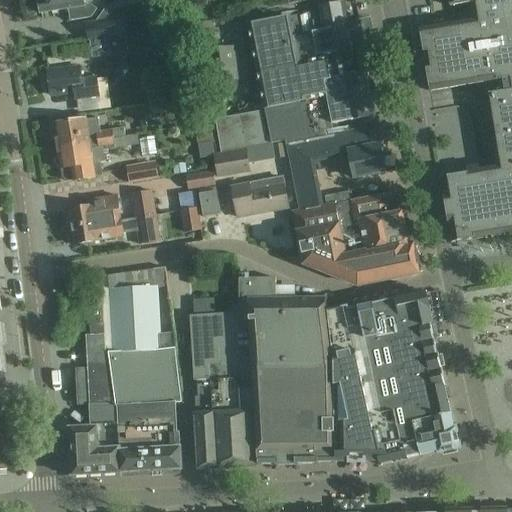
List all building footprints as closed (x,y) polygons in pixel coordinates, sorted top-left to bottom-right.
[(40,14),(68,9),(70,22),(91,18),(97,10),(90,4),(84,5),(82,0),(41,0),(41,2),(39,2),(40,14)] [(190,0),(171,0),(176,27),(200,23),(197,9),(192,10),(190,0)] [(462,108),(454,107),(429,111),(432,127),(434,127),(442,174),(443,178),(441,178),(452,243),(485,237),(486,240),(511,236),(511,0),(443,0),(446,16),(452,15),(453,24),(420,29),(423,47),(418,48),(422,74),(427,73),(430,88),(425,88),(426,92),(430,91),(485,82),(499,169),(481,171),(480,167),(479,168),(475,142),(471,119),(468,112),(462,108)] [(348,133),(346,122),(375,116),(357,22),(348,24),(344,4),(317,9),(318,14),(310,16),(309,14),(248,26),(272,146),(285,143),(348,133)] [(86,40),(127,34),(124,18),(119,19),(104,9),(96,22),(84,23),(86,40)] [(236,86),(237,80),(238,80),(234,48),(216,50),(212,23),(197,25),(203,73),(210,72),(212,83),(215,89),(220,93),(226,93),(232,91),(236,86)] [(127,34),(86,40),(87,42),(90,42),(92,59),(128,54),(125,35),(127,35),(127,34)] [(51,95),(73,92),(74,101),(77,101),(78,113),(100,110),(96,78),(81,80),(79,66),(47,71),(48,77),(45,77),(47,90),(50,90),(51,95)] [(123,128),(100,132),(98,118),(86,120),(86,119),(54,124),(58,146),(113,138),(125,136),(123,128)] [(216,129),(220,154),(247,150),(242,124),(216,129)] [(350,133),(288,145),(301,212),(322,208),(313,162),(349,155),(348,152),(348,151),(358,149),(369,147),(366,129),(350,132),(350,133)] [(102,176),(100,163),(93,164),(91,153),(115,149),(113,138),(58,146),(62,179),(67,182),(95,178),(95,177),(102,176)] [(348,151),(348,152),(349,155),(354,179),(386,173),(380,144),(369,147),(358,149),(348,151)] [(251,173),(247,150),(220,154),(214,155),(218,179),(251,173)] [(157,175),(155,162),(127,167),(129,180),(157,175)] [(188,191),(215,186),(212,171),(185,176),(188,191)] [(281,178),(231,188),(237,218),(287,208),(281,178)] [(136,219),(156,216),(152,192),(132,195),(136,219)] [(219,215),(215,192),(200,195),(204,217),(219,215)] [(337,194),(339,205),(335,205),(345,256),(364,252),(364,254),(408,246),(410,245),(403,212),(388,215),(384,196),(350,202),(348,192),(337,194)] [(89,201),(90,207),(68,211),(71,228),(107,222),(107,224),(121,222),(117,196),(89,201)] [(413,276),(408,246),(364,254),(364,252),(345,256),(335,205),(322,208),(301,212),(293,214),(303,265),(358,287),(413,276)] [(107,222),(71,228),(74,245),(101,240),(123,236),(123,234),(138,232),(140,245),(160,241),(156,216),(136,219),(121,222),(107,224),(107,222)] [(118,439),(121,475),(182,470),(180,432),(177,433),(176,403),(181,403),(167,269),(101,279),(103,302),(104,302),(102,302),(106,339),(114,411),(117,440),(118,439)] [(325,297),(276,298),(275,278),(239,279),(240,313),(240,346),(251,346),(256,412),(259,462),(259,466),(277,465),(277,467),(299,466),(299,465),(319,465),(319,463),(335,463),(335,461),(334,366),(327,311),(325,297)] [(206,288),(185,288),(185,302),(206,302),(206,288)] [(444,384),(442,373),(443,373),(442,367),(441,368),(438,356),(439,356),(439,354),(438,354),(431,325),(432,325),(429,310),(430,309),(429,307),(427,307),(425,296),(427,295),(426,293),(349,310),(348,307),(327,311),(334,366),(335,461),(350,461),(350,462),(352,462),(352,461),(361,460),(361,462),(363,462),(363,460),(379,460),(381,465),(384,465),(384,463),(393,461),(394,462),(409,459),(408,458),(422,455),(422,456),(441,452),(460,448),(456,429),(455,429),(452,414),(451,414),(445,386),(446,386),(445,384),(444,384)] [(77,406),(90,406),(91,429),(70,431),(74,478),(121,475),(118,439),(117,440),(114,411),(106,339),(102,302),(87,303),(87,318),(91,318),(92,335),(87,336),(88,369),(75,369),(77,406)] [(252,412),(256,412),(251,346),(240,346),(240,313),(191,316),(195,380),(200,380),(201,399),(197,399),(201,469),(256,466),(252,412)] [(11,401),(0,402),(0,469),(6,469),(15,459),(11,401)]
